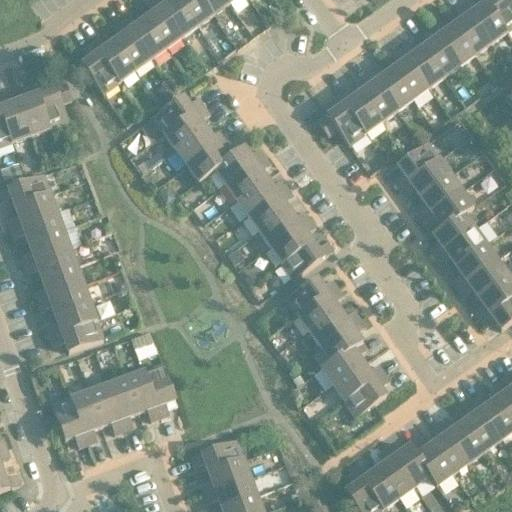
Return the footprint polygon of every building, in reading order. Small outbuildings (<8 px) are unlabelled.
[(182,42),(197,31),(176,1),(168,6),(163,0),(156,0),(153,2),(182,42)] [(197,31),(213,20),(198,0),(176,0),(176,1),(197,31)] [(198,0),(213,20),(229,9),(222,0),(198,0)] [(222,0),(229,9),(240,0),(222,0)] [(484,7),(506,38),(511,33),(511,11),(504,0),(490,0),(491,2),(484,7)] [(166,53),(182,42),(153,2),(145,8),(152,18),(144,23),(166,53)] [(470,3),(462,9),(490,49),(506,38),(484,7),(477,13),(470,3)] [(490,49),(462,9),(453,15),(460,24),(453,30),(475,60),(490,49)] [(151,65),(166,53),(144,23),(137,29),(130,19),(122,25),(151,65)] [(113,46),(135,76),(151,65),(122,25),(114,31),(121,40),(113,46)] [(439,26),(430,31),(459,71),(475,60),(453,30),(445,35),(439,26)] [(459,71),(430,31),(422,37),(429,47),(422,52),(443,82),(459,71)] [(119,87),(135,76),(113,46),(106,51),(99,42),(91,47),(119,87)] [(119,87),(91,47),(83,53),(89,63),(81,69),(103,99),(119,87)] [(407,48),(399,54),(428,94),(443,82),(422,52),(414,57),(407,48)] [(428,94),(399,54),(391,60),(398,69),(391,75),(412,105),(428,94)] [(376,70),(368,76),(397,116),(412,105),(391,75),(383,80),(376,70)] [(397,116),(368,76),(360,82),(367,92),(359,97),(381,127),(397,116)] [(41,84),(31,88),(48,134),(67,127),(60,108),(54,92),(45,95),(41,84)] [(30,140),(48,134),(31,88),(22,91),(26,102),(17,105),(30,140)] [(54,92),(60,108),(71,104),(65,88),(54,92)] [(480,90),(475,93),(481,101),(485,97),(480,90)] [(345,93),(337,99),(365,138),(381,127),(359,97),(352,102),(345,93)] [(0,114),(12,147),(30,140),(17,105),(9,109),(5,98),(0,99),(0,114)] [(336,114),(327,120),(337,134),(349,150),(365,138),(337,99),(329,105),(336,114)] [(152,123),(164,139),(204,111),(198,103),(188,109),(182,101),(152,123)] [(204,111),(164,139),(175,155),(205,133),(200,126),(210,119),(204,111)] [(0,151),(12,147),(0,114),(0,151)] [(328,141),(337,134),(327,120),(318,127),(328,141)] [(175,155),(186,171),(226,142),(220,134),(211,141),(205,133),(175,155)] [(198,187),(215,176),(214,175),(228,164),(227,163),(223,157),(232,150),(226,142),(186,171),(198,187)] [(393,185),(399,193),(439,165),(427,148),(397,170),(403,178),(393,185)] [(225,190),(265,161),(259,153),(249,160),(243,152),(227,163),(228,164),(214,175),(215,176),(225,190)] [(271,170),(265,161),(225,190),(236,206),(267,184),(261,176),(271,170)] [(146,164),(135,171),(140,178),(142,178),(151,171),(146,164)] [(439,165),(399,193),(405,202),(414,195),(420,202),(450,180),(439,165)] [(18,167),(7,171),(11,181),(12,184),(23,180),(18,167)] [(7,171),(0,173),(4,184),(11,181),(7,171)] [(11,204),(15,212),(50,199),(43,180),(0,195),(0,206),(1,208),(11,204)] [(416,216),(421,225),(461,196),(450,180),(420,202),(425,210),(416,216)] [(236,206),(247,221),(287,193),(281,185),(272,191),(267,184),(236,206)] [(247,221),(259,237),(289,215),(284,208),(293,201),(287,193),(247,221)] [(437,226),(441,232),(442,233),(463,218),(464,219),(473,212),(461,196),(421,225),(427,233),(437,226)] [(7,225),(10,234),(56,217),(50,199),(15,212),(18,221),(7,225)] [(259,237),(270,253),(310,224),(304,216),(294,223),(289,215),(259,237)] [(25,240),(28,248),(63,235),(56,217),(10,234),(14,244),(25,240)] [(429,254),(434,263),(474,234),(464,219),(463,218),(442,233),(441,232),(432,239),(438,248),(429,254)] [(270,253),(281,268),(311,246),(306,239),(316,232),(310,224),(270,253)] [(450,264),(455,271),(486,249),(474,234),(434,263),(440,271),(450,264)] [(20,261),(24,270),(70,253),(63,235),(28,248),(31,257),(20,261)] [(317,254),(311,246),(281,268),(293,285),(333,256),(326,247),(317,254)] [(451,286),(457,294),(497,265),(486,249),(455,271),(460,279),(451,286)] [(38,276),(41,284),(76,271),(70,253),(24,270),(27,280),(38,276)] [(233,256),(227,260),(234,269),(239,266),(233,256)] [(508,281),(497,265),(457,294),(463,302),(472,295),(478,303),(508,281)] [(33,297),(37,306),(83,289),(76,271),(41,284),(44,293),(33,297)] [(252,277),(244,283),(249,290),(258,284),(252,277)] [(511,301),(511,286),(508,281),(478,303),(483,310),(473,317),(479,325),(511,301)] [(297,321),(337,292),(332,284),(322,291),(316,283),(286,304),(297,321)] [(51,312),(55,320),(90,307),(83,289),(37,306),(40,316),(51,312)] [(297,321),(309,336),(339,315),(334,307),(343,301),(337,292),(297,321)] [(511,326),(511,301),(479,325),(485,333),(495,326),(501,335),(511,326)] [(47,333),(50,342),(96,325),(90,307),(55,320),(58,329),(47,333)] [(339,315),(309,336),(320,352),(360,324),(354,316),(344,322),(339,315)] [(320,352),(330,367),(331,368),(361,346),(356,339),(365,332),(360,324),(320,352)] [(103,344),(96,325),(50,342),(54,352),(65,348),(68,358),(103,344)] [(331,368),(330,367),(321,373),(332,390),(363,369),(358,361),(367,354),(361,346),(331,368)] [(332,390),(344,406),(384,378),(378,369),(368,376),(363,369),(332,390)] [(162,370),(143,377),(160,423),(169,419),(165,408),(175,405),(162,370)] [(150,426),(160,423),(143,377),(125,383),(138,418),(146,415),(150,426)] [(384,378),(344,406),(355,422),(386,401),(380,393),(389,386),(384,378)] [(511,380),(511,378),(502,384),(511,397),(511,380)] [(129,422),(138,418),(125,383),(107,390),(124,436),(133,432),(129,422)] [(501,399),(494,405),(511,430),(511,397),(502,384),(494,390),(501,399)] [(114,439),(124,436),(107,390),(89,397),(102,432),(110,428),(114,439)] [(93,435),(102,432),(89,397),(71,403),(88,449),(97,446),(93,435)] [(511,437),(511,430),(494,405),(486,410),(479,400),(471,406),(499,446),(511,437)] [(78,453),(88,449),(71,403),(51,410),(64,445),(74,442),(78,453)] [(470,422),(462,427),(484,457),(499,446),(471,406),(463,412),(470,422)] [(440,428),(468,468),(484,457),(462,427),(455,432),(448,423),(440,428)] [(438,444),(431,449),(452,479),(468,468),(440,428),(432,434),(438,444)] [(430,481),(429,482),(436,491),(452,479),(431,449),(423,454),(417,445),(409,451),(430,481)] [(208,478),(243,465),(236,446),(190,463),(194,473),(205,469),(208,478)] [(394,446),(386,452),(414,492),(429,482),(430,481),(409,451),(401,456),(394,446)] [(377,473),(399,503),(414,492),(386,452),(378,458),(385,468),(377,473)] [(0,454),(0,475),(2,475),(0,470),(0,465),(9,462),(6,453),(0,454)] [(250,483),(243,465),(208,478),(211,486),(200,490),(204,500),(250,483)] [(363,469),(355,474),(381,511),(386,511),(399,503),(377,473),(370,478),(363,469)] [(356,511),(381,511),(355,474),(346,480),(353,490),(345,496),(356,511)] [(2,475),(0,475),(0,497),(20,490),(16,479),(5,483),(2,475)] [(225,511),(256,501),(250,483),(204,500),(207,509),(218,505),(220,511),(225,511)] [(295,497),(285,501),(288,509),(298,505),(295,497)] [(260,511),(256,501),(225,511),(260,511)]
